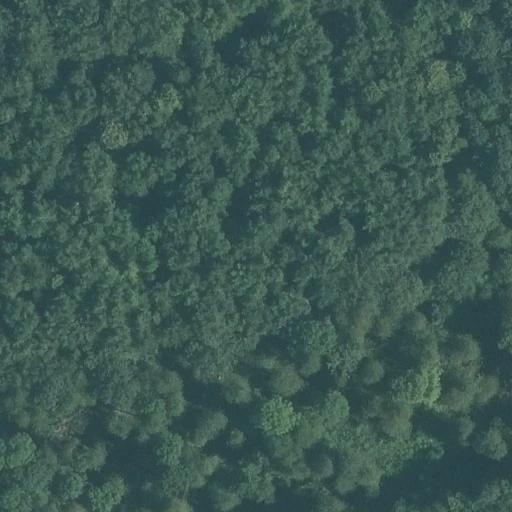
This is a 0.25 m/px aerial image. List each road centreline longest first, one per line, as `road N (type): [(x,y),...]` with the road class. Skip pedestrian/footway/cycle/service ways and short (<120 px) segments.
road 1 (track): [(511,237),(414,263),(122,199),(48,192),(0,201)]
road 2 (track): [(0,73),(62,80),(358,0)]
